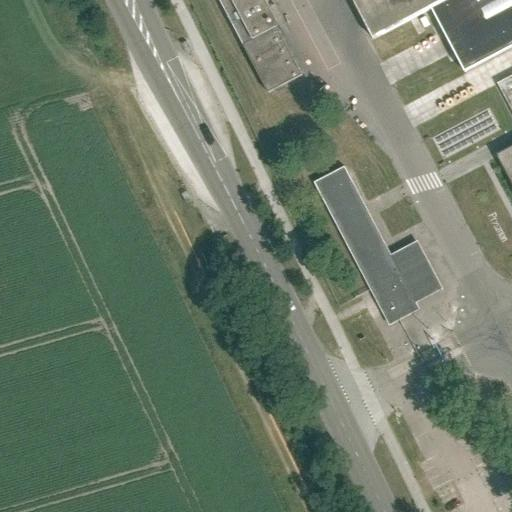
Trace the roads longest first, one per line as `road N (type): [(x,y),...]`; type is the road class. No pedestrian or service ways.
road 1 (tertiary): [(383,511),(129,0)]
road 2 (unknown): [(502,328),(379,113),(288,0)]
